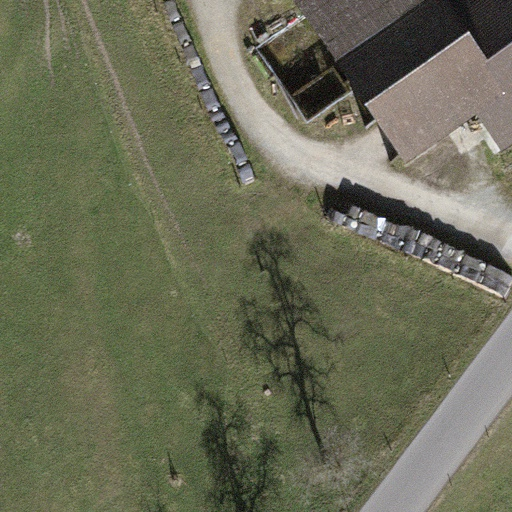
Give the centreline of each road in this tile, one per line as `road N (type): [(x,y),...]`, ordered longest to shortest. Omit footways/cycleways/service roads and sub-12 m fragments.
road 1 (track): [(511,237),(279,141),(235,76),(210,0)]
road 2 (tertiary): [(511,367),(400,511)]
